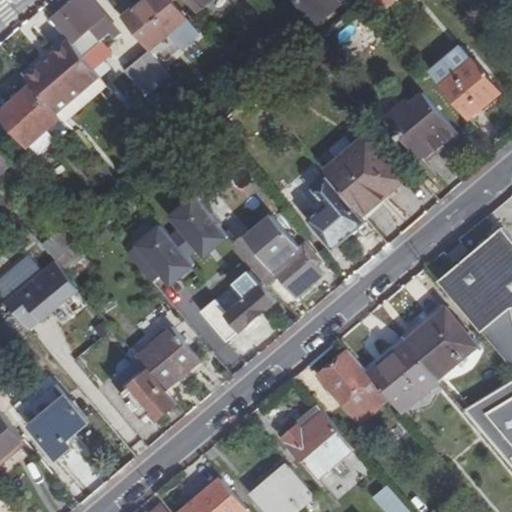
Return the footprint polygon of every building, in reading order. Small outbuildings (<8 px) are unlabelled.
[(92,0),(77,0),(54,20),(71,40),(75,44),(93,29),(102,41),(111,34),(116,40),(123,35),(92,0)] [(170,0),(147,0),(126,19),(152,50),(187,20),(170,0)] [(189,0),(199,12),(213,0),(189,0)] [(337,0),(299,0),(298,2),(303,10),(299,13),(301,16),(293,23),(310,43),(323,31),(318,24),(341,4),(337,0)] [(367,0),(380,14),(395,0),(367,0)] [(333,30),(355,55),(379,36),(357,10),(333,30)] [(45,62),(27,78),(34,86),(59,115),(102,77),(81,52),(75,44),(71,40),(56,54),(57,57),(47,65),(45,62)] [(335,43),(323,54),(335,67),(347,57),(335,43)] [(91,44),(81,52),(102,77),(105,80),(116,72),(91,44)] [(113,44),(106,49),(117,62),(124,57),(113,44)] [(292,44),(254,78),(262,88),(273,79),(300,56),(292,44)] [(430,74),(470,120),(487,106),(482,100),(496,88),(462,47),(430,74)] [(154,94),(174,77),(152,51),(132,68),(154,94)] [(102,77),(59,115),(62,118),(67,124),(110,86),(105,80),(102,77)] [(294,102),(273,79),(262,88),(258,92),(278,115),(294,102)] [(30,146),(62,118),(59,115),(34,86),(1,113),(30,146)] [(482,100),(487,106),(501,94),(496,88),(482,100)] [(460,132),(424,90),(411,102),(407,96),(386,114),(422,157),(435,145),(439,151),(460,132)] [(245,134),(228,116),(216,127),(230,145),(245,134)] [(367,136),(329,168),(372,218),(410,185),(367,136)] [(203,155),(213,167),(230,152),(220,140),(203,155)] [(0,146),(0,177),(15,165),(0,146)] [(230,152),(213,167),(223,179),(241,165),(230,152)] [(365,222),(326,177),(311,190),(325,205),(309,220),(334,249),(365,222)] [(230,237),(196,198),(173,217),(183,229),(199,248),(206,257),(230,237)] [(249,231),(235,243),(271,286),(281,278),(297,296),(324,273),(316,264),(321,260),(306,243),(302,247),(274,215),(252,234),(249,231)] [(172,285),(196,265),(189,257),(173,238),(163,226),(139,246),(172,285)] [(47,248),(58,260),(77,244),(80,242),(70,229),(47,248)] [(173,238),(189,257),(199,248),(183,229),(173,238)] [(511,237),(505,229),(441,283),(511,366),(511,379),(465,411),(511,468),(511,237)] [(87,254),(77,244),(58,260),(67,271),(87,254)] [(463,245),(449,257),(455,265),(469,253),(463,245)] [(32,256),(0,282),(0,291),(8,302),(33,281),(45,271),(32,256)] [(45,271),(8,302),(30,328),(42,319),(43,320),(45,319),(54,311),(81,288),(67,271),(58,260),(45,271)] [(247,300),(229,316),(241,330),(274,302),(249,272),(234,285),(247,300)] [(447,310),(409,343),(439,379),(478,347),(447,310)] [(54,311),(45,319),(48,322),(57,315),(54,311)] [(140,359),(166,390),(201,361),(174,327),(139,358),(140,359)] [(402,412),(440,381),(439,379),(409,343),(370,375),(393,401),(402,412)] [(363,426),(393,401),(370,375),(352,353),(322,378),(363,426)] [(166,390),(140,359),(113,381),(145,420),(154,412),(160,419),(178,405),(166,390)] [(66,396),(33,424),(59,456),(72,445),(67,439),(88,422),(66,396)] [(301,427),(304,430),(325,412),(319,406),(299,424),(301,427)] [(0,410),(0,462),(25,440),(0,410)] [(318,478),(354,447),(325,412),(304,430),(301,427),(286,439),(318,478)] [(268,511),(297,511),(316,496),(290,465),(255,495),(268,511)] [(246,511),(250,509),(224,478),(184,511),(246,511)]
